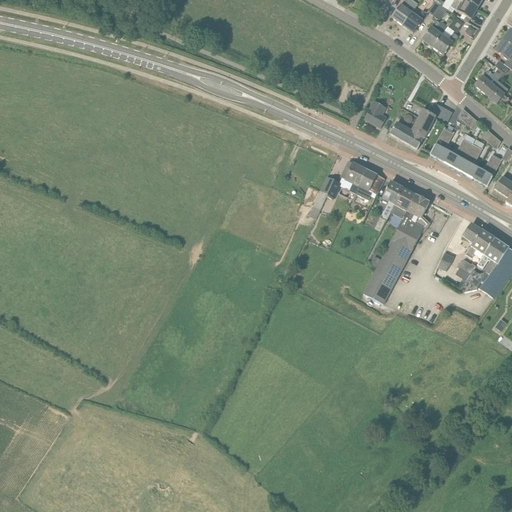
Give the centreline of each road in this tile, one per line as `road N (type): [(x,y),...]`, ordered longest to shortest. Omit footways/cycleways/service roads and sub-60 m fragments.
road 1 (primary): [(488,214),(263,103)]
road 2 (unclassified): [(511,366),(446,449),(378,511)]
road 3 (primary): [(182,72),(0,23)]
road 4 (residential): [(452,91),(326,7)]
